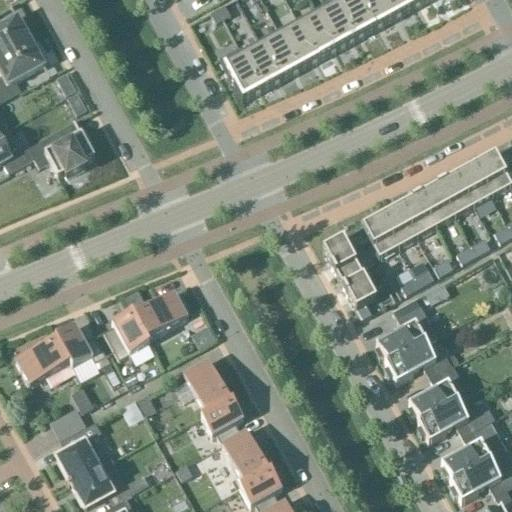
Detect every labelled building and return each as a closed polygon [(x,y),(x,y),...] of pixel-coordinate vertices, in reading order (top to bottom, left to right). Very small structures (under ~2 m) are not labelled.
[(257,0),(248,0),(253,9),(260,6),(257,0)] [(355,0),(338,0),(333,3),(356,46),(375,36),(355,0)] [(379,0),(355,0),(375,36),(394,25),(379,0)] [(379,0),(394,25),(412,15),(404,0),(379,0)] [(404,0),(412,15),(431,5),(428,0),(404,0)] [(336,12),(318,22),(337,56),(356,46),(333,3),(331,4),(336,12)] [(224,12),(217,16),(223,26),(230,22),(224,12)] [(217,16),(210,20),(216,30),(223,26),(217,16)] [(298,28),(297,28),(318,67),(337,56),(318,22),(300,32),(298,28)] [(0,64),(34,46),(27,33),(23,35),(17,24),(0,33),(0,64)] [(297,28),(278,38),(300,77),(318,67),(297,28)] [(278,38),(260,49),(281,87),(300,77),(278,38)] [(0,109),(20,98),(14,88),(43,72),(37,61),(41,59),(34,46),(0,64),(0,80),(1,83),(0,83),(0,109)] [(240,54),(239,55),(262,98),(281,87),(260,49),(259,49),(261,54),(244,63),(240,54)] [(239,55),(219,66),(242,108),(262,98),(239,55)] [(66,80),(56,86),(65,103),(75,97),(66,80)] [(77,99),(67,105),(76,122),(86,117),(77,99)] [(30,168),(34,166),(39,175),(49,169),(57,184),(64,181),(66,184),(84,175),(82,171),(94,164),(87,152),(91,150),(84,138),(60,151),(54,141),(24,157),(30,168)] [(15,151),(5,156),(0,147),(0,170),(2,170),(8,180),(30,168),(24,157),(20,159),(15,151)] [(475,173),(492,205),(511,194),(500,173),(511,166),(511,164),(507,156),(475,173)] [(456,184),(473,215),(492,205),(475,173),(456,184)] [(437,194),(454,225),(473,215),(456,184),(437,194)] [(419,204),(436,236),(454,225),(437,194),(419,204)] [(400,215),(417,246),(436,236),(419,204),(400,215)] [(381,225),(398,256),(417,246),(400,215),(381,225)] [(367,245),(378,266),(398,256),(381,225),(349,243),(354,253),(367,245)] [(511,243),(511,242),(506,233),(493,240),(499,251),(511,243)] [(484,245),(469,253),(475,264),(489,256),(484,245)] [(342,246),(322,257),(339,288),(359,277),(342,246)] [(475,264),(469,253),(455,261),(461,271),(475,264)] [(438,284),(452,276),(446,266),(432,274),(438,284)] [(427,276),(413,284),(418,295),(433,286),(427,276)] [(359,277),(339,288),(361,327),(371,322),(366,312),(375,307),(359,277)] [(418,295),(413,284),(399,292),(405,302),(418,295)] [(142,294),(133,299),(138,308),(147,303),(142,294)] [(147,347),(187,324),(174,299),(132,322),(148,351),(149,351),(147,347)] [(402,337),(375,351),(385,370),(384,371),(385,372),(426,349),(435,344),(424,324),(419,314),(414,306),(392,318),(402,337)] [(124,354),(129,362),(148,351),(132,322),(131,320),(112,330),(114,334),(99,342),(109,362),(124,354)] [(75,332),(56,343),(73,375),(91,364),(94,370),(109,362),(99,342),(85,350),(75,332)] [(72,375),(73,375),(56,343),(55,344),(56,346),(16,368),(29,393),(70,371),(72,375)] [(426,349),(385,372),(395,391),(424,375),(430,386),(451,374),(446,363),(435,369),(425,350),(426,350),(426,349)] [(108,369),(102,373),(106,381),(113,377),(108,369)] [(202,371),(182,381),(204,422),(200,424),(201,425),(232,408),(232,407),(230,408),(213,378),(207,381),(202,371)] [(411,417),(407,419),(412,427),(415,424),(418,430),(417,430),(417,431),(458,409),(468,403),(469,403),(453,373),(451,374),(430,386),(435,396),(408,411),(411,417)] [(133,379),(124,385),(128,393),(138,387),(133,379)] [(136,407),(144,424),(156,418),(147,401),(136,407)] [(420,436),(416,438),(421,446),(425,444),(428,450),(456,435),(462,446),(484,433),(478,423),(468,403),(458,409),(417,431),(420,436)] [(232,408),(201,425),(211,445),(215,442),(221,452),(241,442),(235,432),(243,428),(232,408)] [(60,448),(86,434),(76,415),(50,429),(60,448)] [(67,459),(57,465),(70,489),(67,490),(68,491),(106,470),(93,446),(101,442),(95,430),(61,449),(67,459)] [(443,476),(440,478),(445,487),(448,485),(451,489),(450,490),(491,468),(499,464),(507,459),(490,430),(484,433),(462,446),(467,455),(440,470),(443,476)] [(241,442),(221,452),(243,493),(271,478),(270,477),(268,478),(251,448),(246,451),(241,442)] [(453,495),(449,497),(454,506),(457,504),(461,510),(489,494),(494,505),(506,498),(511,495),(511,469),(507,459),(499,464),(491,468),(450,490),(453,495)] [(106,470),(68,491),(69,493),(71,491),(82,511),(89,511),(116,498),(106,481),(117,476),(112,467),(106,470)] [(243,493),(239,495),(248,511),(278,511),(279,511),(274,502),(281,498),(271,478),(243,493)] [(144,484),(126,494),(131,503),(149,494),(144,484)] [(504,511),(511,508),(506,498),(494,505),(498,511),(504,511)]
